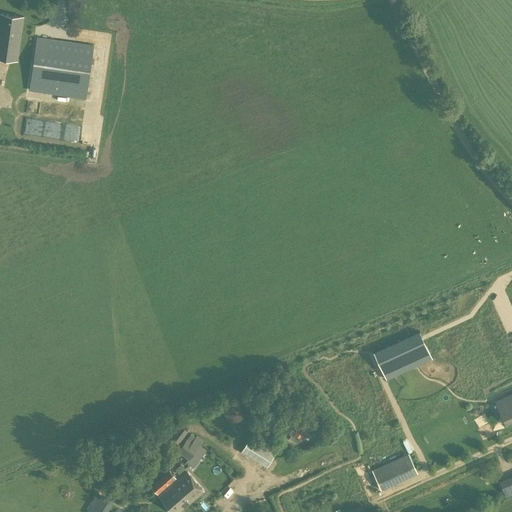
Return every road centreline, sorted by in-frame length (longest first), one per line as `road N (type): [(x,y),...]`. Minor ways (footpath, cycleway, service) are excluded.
road 1 (track): [(511,204),(466,147),(391,0)]
road 2 (track): [(511,442),(384,502)]
